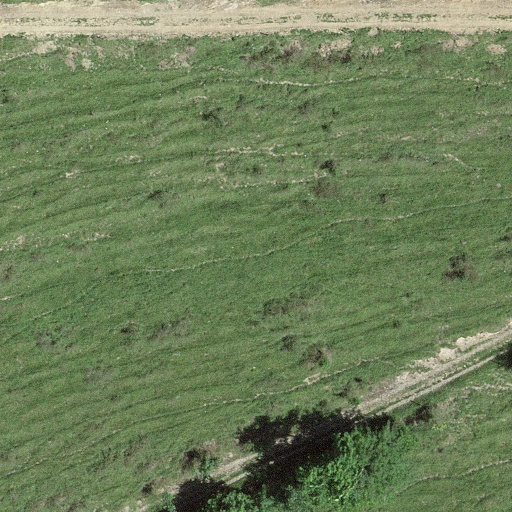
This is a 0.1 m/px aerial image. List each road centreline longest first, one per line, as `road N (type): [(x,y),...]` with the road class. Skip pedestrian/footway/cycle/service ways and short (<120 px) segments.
road 1 (track): [(0,27),(511,15)]
road 2 (track): [(511,335),(147,511)]
